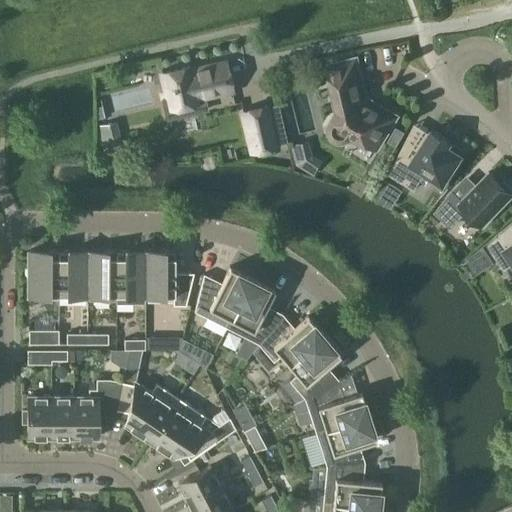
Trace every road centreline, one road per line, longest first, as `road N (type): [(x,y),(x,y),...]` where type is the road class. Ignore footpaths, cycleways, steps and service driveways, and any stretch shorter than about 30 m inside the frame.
road 1 (residential): [(405,511),(406,458),(393,394),(359,329),(331,294),(278,252),(191,224),(33,220),(4,237),(3,462)]
road 2 (residential): [(263,60),(511,10)]
road 3 (residential): [(3,462),(109,466),(130,479),(151,511)]
road 4 (residential): [(506,138),(508,86),(497,58),(471,49),(443,71)]
